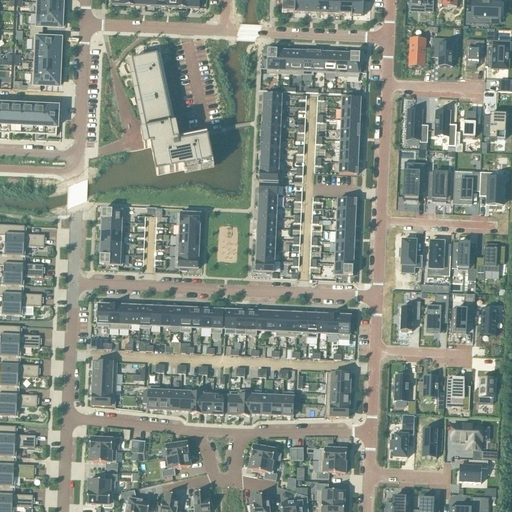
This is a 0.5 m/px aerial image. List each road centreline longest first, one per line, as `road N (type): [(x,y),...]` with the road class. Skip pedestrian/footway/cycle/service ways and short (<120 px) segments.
road 1 (residential): [(73,283),(376,296)]
road 2 (residential): [(388,37),(225,30)]
road 3 (residential): [(225,30),(85,24)]
road 4 (residential): [(73,283),(67,419)]
road 5 (residential): [(85,24),(80,157)]
road 6 (residential): [(380,219),(386,87)]
road 7 (residential): [(196,432),(67,419)]
road 8 (residential): [(370,432),(242,433)]
